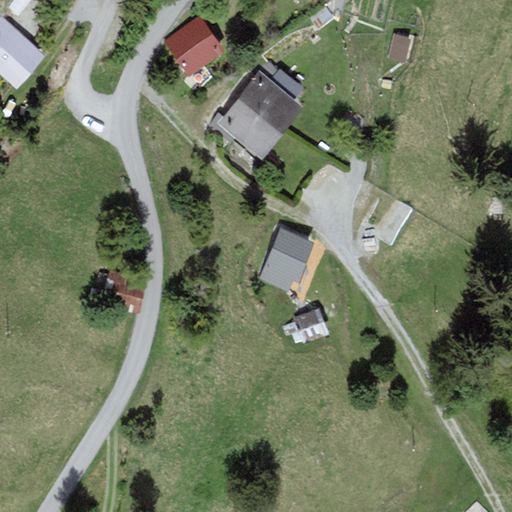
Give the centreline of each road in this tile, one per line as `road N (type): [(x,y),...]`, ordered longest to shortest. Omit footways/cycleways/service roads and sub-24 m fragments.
road 1 (unclassified): [(50,511),(121,396),(145,335),(152,256),(124,120)]
road 2 (residential): [(124,120),(87,102),(82,87),(107,0)]
road 3 (unclassified): [(124,120),(141,59),(184,0)]
